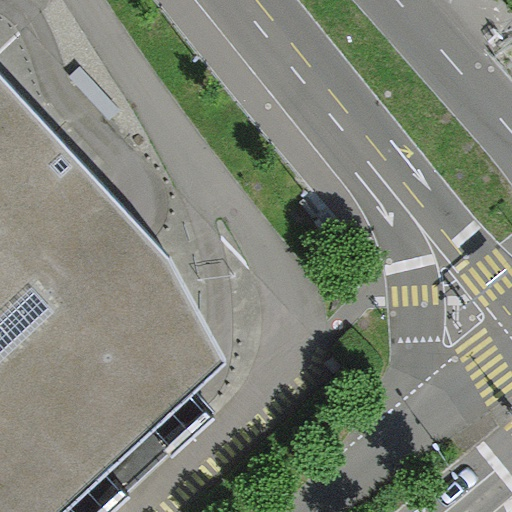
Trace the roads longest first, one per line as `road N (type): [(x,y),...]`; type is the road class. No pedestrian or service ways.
road 1 (primary): [(392,147),(417,295),(409,442)]
road 2 (primary): [(273,0),(392,147)]
road 3 (primary): [(392,147),(511,289)]
road 4 (primary): [(511,135),(395,0)]
road 5 (tertiary): [(511,358),(409,442)]
